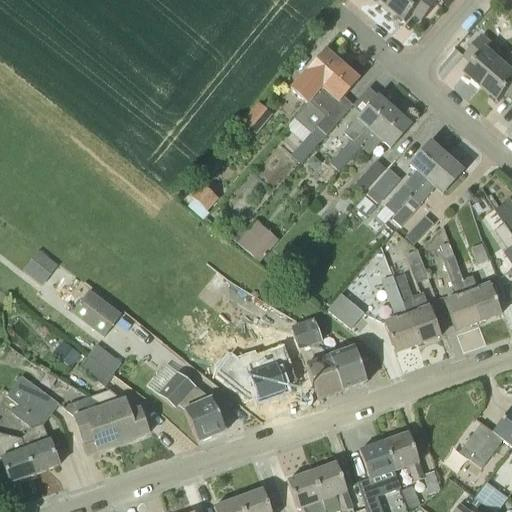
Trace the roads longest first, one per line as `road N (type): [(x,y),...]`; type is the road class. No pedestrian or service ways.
road 1 (residential): [(84,511),(511,354)]
road 2 (residential): [(511,173),(401,72)]
